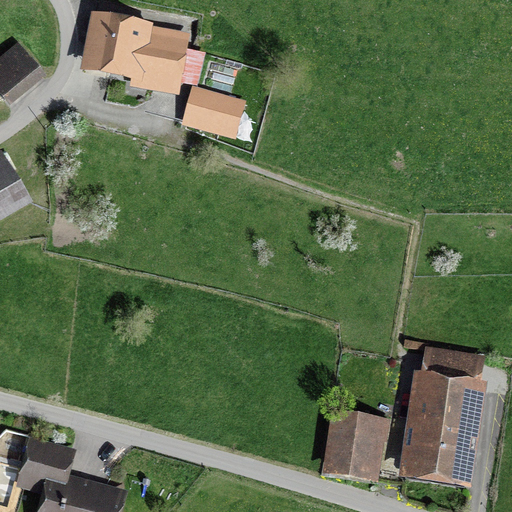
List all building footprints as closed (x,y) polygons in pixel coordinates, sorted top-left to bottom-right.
[(143,34),(99,25),(91,67),(175,83),(183,43),(142,35),(143,34)] [(39,72),(20,48),(0,64),(0,96),(4,101),(39,72)] [(242,105),(195,92),(186,124),(233,137),(242,105)] [(0,211),(26,196),(3,157),(0,159),(0,211)] [(430,354),(411,476),(460,483),(479,362),(430,354)] [(377,429),(336,423),(330,471),(371,477),(377,429)] [(71,454),(33,444),(25,472),(52,479),(43,511),(117,511),(121,496),(63,481),(71,454)]
